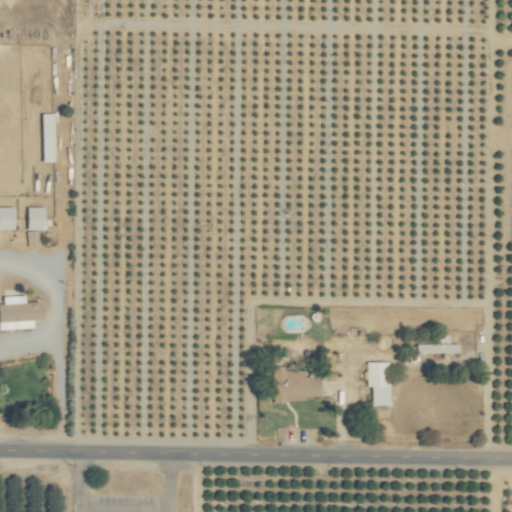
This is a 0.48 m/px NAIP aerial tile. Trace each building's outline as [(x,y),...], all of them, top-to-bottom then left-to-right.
[(55,162),(54,114),(42,114),(43,163),(55,162)] [(14,207),(0,207),(0,230),(15,230),(14,207)] [(28,231),(45,231),(45,208),(28,208),(28,231)] [(3,297),(3,305),(0,305),(0,330),(34,329),(34,320),(41,320),(41,304),(26,304),(25,296),(3,297)] [(460,353),(460,344),(450,345),(450,335),(440,335),(440,345),(417,345),(417,354),(460,353)] [(390,362),(367,362),(367,388),(372,388),(373,406),(391,406),(390,362)] [(321,372),(306,372),(306,370),(286,371),(286,367),(272,367),(273,402),(322,401),(321,372)]
